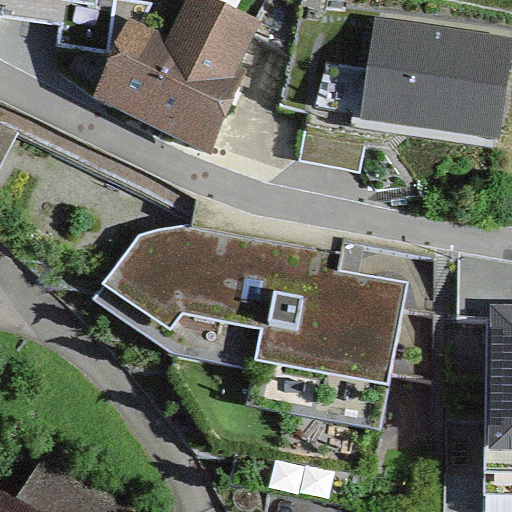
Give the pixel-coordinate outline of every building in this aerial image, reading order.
[(0,0),(96,13),(97,0),(0,0)] [(132,26),(93,110),(212,164),(244,93),(236,90),(263,31),(192,0),(187,0),(169,42),(132,26)] [(508,40),(370,25),(358,127),(427,135),(496,143),(508,40)] [(0,125),(0,198),(95,301),(211,458),(234,500),(302,511),(364,511),(403,289),(305,255),(178,224),(0,125)] [(511,317),(496,317),(495,465),(511,465),(511,317)] [(17,507),(0,496),(0,511),(128,511),(45,461),(17,507)]
